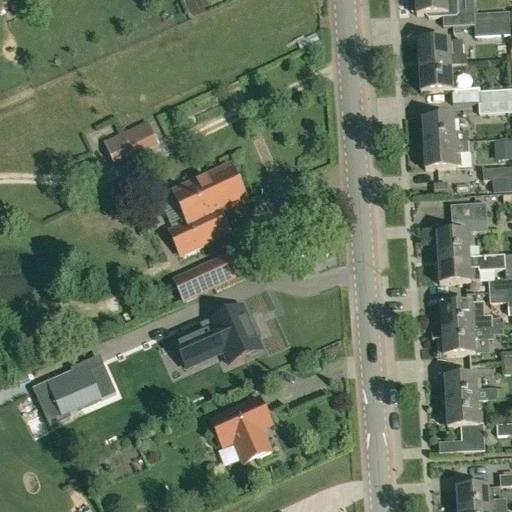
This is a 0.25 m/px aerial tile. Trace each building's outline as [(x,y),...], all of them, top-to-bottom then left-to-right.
[(22,0),(5,0),(0,2),(0,16),(25,6),(22,0)] [(416,0),(416,1),(412,2),(412,13),(417,13),(417,16),(425,15),(429,19),(449,18),(450,28),(474,26),(474,27),(510,25),(509,14),(475,16),(473,0),(416,0)] [(510,25),(474,27),(475,39),(510,37),(510,25)] [(468,55),(464,56),(463,41),(419,43),(420,69),(452,67),(468,66),(468,55)] [(452,67),(420,69),(422,94),(453,92),(452,67)] [(511,91),(478,93),(478,106),(511,103),(511,91)] [(511,103),(478,106),(479,116),(511,114),(511,103)] [(424,146),(468,144),(468,132),(455,133),(455,119),(423,121),(424,146)] [(104,143),(105,145),(114,166),(159,145),(148,122),(104,143)] [(468,144),(424,146),(426,171),(458,169),(457,155),(469,155),(468,144)] [(230,167),(173,193),(188,225),(169,233),(180,257),(213,241),(211,236),(228,228),(222,215),(247,203),(230,167)] [(490,182),(511,180),(511,169),(482,171),(483,183),(490,182)] [(511,182),(492,183),(493,195),(511,194),(511,182)] [(451,224),(486,222),(485,206),(450,208),(451,224)] [(439,262),(470,260),(469,235),(487,234),(486,222),(451,224),(452,235),(437,236),(439,262)] [(184,304),(202,297),(250,275),(239,250),(174,280),(184,304)] [(504,258),(470,260),(439,262),(440,285),(472,284),(471,270),(478,270),(479,274),(505,272),(504,258)] [(511,281),(488,283),(489,295),(511,293),(511,281)] [(511,293),(489,295),(490,306),(511,304),(511,293)] [(443,333),(502,329),(502,321),(492,321),(492,319),(485,320),(484,306),(441,308),(443,333)] [(211,330),(172,348),(184,375),(223,357),(228,368),(261,353),(256,341),(261,339),(252,319),(247,321),(241,308),(208,323),(211,330)] [(118,329),(114,320),(98,327),(102,336),(118,329)] [(502,329),(443,333),(444,358),(476,356),(489,355),(488,342),(494,342),(493,337),(503,337),(502,329)] [(511,353),(501,355),(502,367),(511,366),(511,353)] [(511,376),(511,366),(502,367),(502,377),(511,376)] [(40,409),(53,403),(61,421),(69,417),(101,403),(101,404),(102,404),(116,397),(110,385),(96,391),(87,371),(73,377),(34,394),(40,409)] [(447,406),(478,404),(497,403),(496,391),(478,392),(477,378),(446,380),(446,383),(441,383),(441,396),(446,395),(447,406)] [(211,422),(222,448),(234,442),(244,465),(271,452),(266,441),(264,442),(259,431),(270,425),(259,400),(211,422)] [(478,404),(447,406),(448,430),(461,429),(462,455),(485,454),(483,427),(479,427),(478,404)] [(511,437),(511,426),(497,427),(497,439),(511,437)] [(511,476),(499,477),(500,489),(511,488),(511,476)] [(506,511),(506,502),(488,503),(487,489),(456,491),(456,511),(506,511)]
